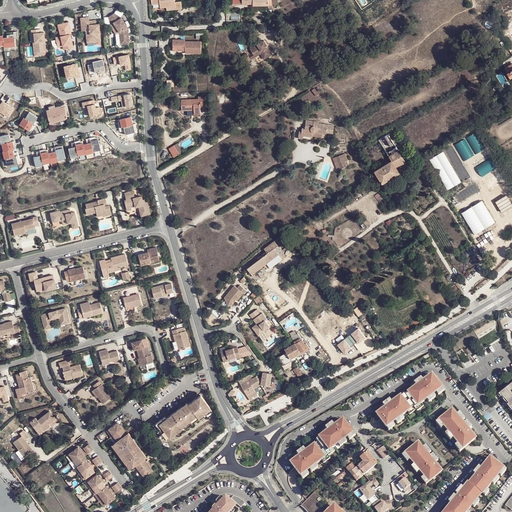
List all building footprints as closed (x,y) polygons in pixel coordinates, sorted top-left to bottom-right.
[(173,0),(150,0),(152,6),(158,6),(159,10),(174,8),(175,11),(182,11),(182,3),(174,3),(173,0)] [(120,18),(113,13),(107,17),(111,23),(112,23),(119,32),(118,33),(120,44),(129,43),(127,27),(120,18)] [(88,17),(80,18),(82,31),(86,31),(86,35),(87,41),(96,40),(96,35),(100,34),(98,24),(96,24),(95,24),(95,27),(90,27),(89,21),(88,17)] [(71,33),(68,21),(58,24),(60,35),(55,37),(57,44),(62,42),(63,45),(65,44),(66,48),(73,46),(70,33),(71,33)] [(35,43),(36,52),(46,51),(44,33),(40,33),(40,29),(31,30),(32,34),(34,34),(35,43)] [(0,45),(5,45),(5,48),(16,46),(15,39),(19,38),(18,31),(14,32),(14,34),(8,35),(8,38),(4,38),(3,36),(0,35),(0,45)] [(100,34),(96,35),(96,40),(87,41),(87,43),(101,41),(100,34)] [(253,49),(257,56),(264,51),(268,58),(275,53),(266,40),(253,49)] [(188,61),(204,59),(203,48),(187,49),(187,47),(175,48),(176,59),(186,59),(186,57),(188,57),(188,61)] [(130,54),(113,58),(114,63),(121,62),(122,68),(132,66),(130,54)] [(77,66),(67,68),(69,79),(79,77),(77,66)] [(130,94),(110,97),(111,102),(120,100),(121,107),(132,105),(130,94)] [(198,107),(208,102),(208,94),(201,94),(201,96),(185,98),(186,108),(196,107),(198,107)] [(95,100),(84,103),(85,109),(90,108),(92,117),(101,115),(99,105),(96,106),(95,100)] [(15,108),(2,101),(0,105),(0,115),(10,120),(15,108)] [(208,102),(198,107),(198,112),(205,111),(204,104),(208,104),(208,102)] [(50,123),(68,118),(65,107),(60,108),(59,106),(55,108),(55,106),(50,108),(51,109),(46,111),(50,123)] [(28,114),(24,120),(34,126),(36,128),(38,124),(35,122),(37,119),(28,114)] [(130,116),(117,119),(120,131),(124,130),(125,134),(135,131),(133,124),(132,124),(130,116)] [(34,126),(24,120),(23,120),(19,127),(29,133),(30,132),(34,126)] [(324,134),(328,134),(329,129),(321,128),(321,126),(316,125),(317,123),(306,121),(305,130),(303,130),(302,136),(314,138),(314,134),(323,135),(324,134)] [(0,139),(1,144),(2,144),(14,141),(14,138),(10,138),(9,134),(0,136),(0,139)] [(389,134),(379,140),(392,161),(396,168),(406,162),(389,134)] [(461,141),(486,183),(494,179),(469,136),(461,141)] [(98,137),(90,139),(93,152),(101,150),(98,137)] [(88,144),(84,145),(86,154),(93,152),(90,139),(87,140),(88,144)] [(2,144),(4,151),(13,149),(16,149),(14,141),(2,144)] [(83,141),(76,143),(79,155),(86,154),(84,145),(83,141)] [(453,146),(471,176),(477,173),(459,142),(453,146)] [(69,148),(71,158),(79,156),(79,155),(76,143),(72,144),(73,147),(69,148)] [(178,144),(175,146),(179,153),(183,151),(178,144)] [(63,146),(56,148),(58,160),(66,158),(63,146)] [(445,149),(463,180),(469,176),(451,146),(445,149)] [(58,161),(58,160),(56,148),(52,149),(53,152),(49,153),(51,162),(51,163),(58,161)] [(5,159),(18,156),(17,152),(14,153),(13,149),(4,151),(3,151),(5,159)] [(48,149),(41,151),(43,164),(51,162),(49,153),(48,149)] [(41,151),(37,152),(38,156),(33,157),(36,167),(44,165),(43,164),(41,151)] [(430,158),(447,188),(460,180),(442,151),(430,158)] [(336,154),(338,160),(339,166),(345,165),(344,163),(347,163),(346,159),(348,159),(347,152),(336,154)] [(20,163),(18,156),(5,159),(7,166),(20,163)] [(396,168),(392,161),(376,171),(383,183),(399,173),(396,168)] [(456,195),(460,201),(479,191),(475,184),(456,195)] [(127,199),(136,197),(135,191),(126,193),(127,199)] [(503,212),(511,205),(511,204),(506,194),(496,200),(503,212)] [(141,196),(136,197),(127,199),(125,200),(126,207),(131,206),(134,205),(138,205),(138,206),(140,212),(143,211),(144,215),(150,213),(146,200),(142,201),(141,196)] [(107,213),(111,213),(110,206),(107,206),(105,207),(105,204),(107,203),(106,198),(98,200),(98,201),(99,204),(95,205),(94,202),(87,204),(88,208),(86,209),(88,216),(97,214),(98,217),(103,216),(108,215),(107,213)] [(461,212),(474,232),(494,220),(482,199),(461,212)] [(68,221),(69,225),(72,224),(73,230),(79,228),(76,213),(71,214),(71,211),(62,213),(61,211),(51,214),(53,221),(62,219),(63,222),(68,221)] [(34,226),(39,226),(36,216),(31,217),(31,219),(12,224),(15,236),(25,233),(25,231),(35,229),(34,226)] [(296,235),(304,230),(301,226),(293,231),(296,235)] [(277,245),(278,246),(288,240),(284,235),(278,238),(267,244),(263,248),(264,250),(265,252),(266,251),(277,245)] [(276,255),(277,257),(283,253),(281,251),(278,246),(277,245),(266,251),(265,252),(262,254),(252,263),(246,269),(251,274),(276,255)] [(156,248),(150,249),(151,252),(148,253),(139,255),(142,266),(151,264),(150,262),(159,259),(156,248)] [(111,258),(112,259),(112,261),(115,271),(121,269),(121,267),(128,265),(125,255),(111,258)] [(109,273),(115,271),(112,261),(106,263),(105,260),(105,259),(100,261),(103,273),(108,272),(109,273)] [(84,266),(77,268),(78,270),(71,272),(71,269),(66,271),(69,280),(72,279),(73,280),(73,281),(87,277),(84,266)] [(42,279),(42,275),(38,277),(36,270),(27,273),(30,280),(33,279),(34,285),(39,284),(40,288),(44,287),(44,290),(51,288),(50,285),(56,284),(53,272),(47,274),(48,277),(42,279)] [(230,291),(238,282),(235,279),(227,288),(230,291)] [(168,292),(169,295),(177,293),(175,284),(167,286),(167,285),(153,288),(156,299),(164,297),(163,293),(168,292)] [(236,290),(226,301),(230,310),(235,307),(234,305),(237,302),(239,303),(246,296),(247,297),(250,293),(242,287),(238,291),(236,290)] [(12,300),(10,292),(4,294),(6,301),(12,300)] [(138,306),(138,308),(142,307),(139,295),(125,298),(127,308),(134,307),(138,306)] [(92,315),(93,316),(103,314),(101,303),(91,305),(90,302),(81,304),(83,311),(80,312),(81,319),(88,318),(88,316),(92,315)] [(63,321),(64,324),(70,323),(68,314),(66,315),(64,308),(41,314),(44,329),(50,328),(48,320),(51,319),(58,317),(59,322),(63,321)] [(258,333),(255,335),(259,339),(266,334),(264,332),(269,328),(266,323),(268,321),(263,315),(256,321),(260,327),(256,330),(258,333)] [(252,330),(255,335),(258,333),(256,330),(260,327),(256,321),(254,323),(256,327),(252,330)] [(11,331),(12,334),(20,332),(18,326),(14,327),(12,322),(4,324),(5,325),(0,325),(0,336),(7,335),(6,332),(11,331)] [(359,335),(351,325),(330,340),(338,351),(359,335)] [(171,330),(173,337),(176,336),(180,349),(190,346),(185,329),(181,331),(180,327),(171,330)] [(302,340),(298,332),(292,336),(295,343),(302,340)] [(295,343),(295,344),(300,353),(308,349),(302,340),(295,343)] [(148,354),(147,351),(145,345),(140,342),(133,345),(133,348),(135,348),(138,357),(140,357),(142,365),(153,362),(150,354),(148,354)] [(300,353),(295,344),(291,346),(285,349),(287,352),(291,359),(300,353)] [(233,356),(234,358),(237,357),(234,347),(227,348),(223,349),(218,351),(221,361),(227,360),(226,358),(233,356)] [(115,350),(110,351),(110,354),(106,355),(106,353),(105,349),(96,351),(101,365),(108,363),(108,362),(111,361),(111,362),(118,360),(115,350)] [(292,361),(291,359),(287,352),(278,357),(283,366),(292,361)] [(79,374),(82,373),(80,365),(69,367),(68,361),(58,364),(59,368),(62,367),(64,372),(62,372),(63,378),(72,376),(73,379),(79,377),(79,374)] [(299,377),(302,374),(297,367),(293,370),(299,377)] [(24,376),(22,370),(18,371),(19,373),(15,374),(17,385),(20,384),(21,387),(21,389),(15,391),(18,400),(23,400),(22,396),(21,393),(26,392),(27,394),(33,393),(29,378),(27,378),(27,375),(24,376)] [(246,384),(245,382),(240,385),(247,395),(256,390),(255,388),(261,384),(262,386),(267,383),(260,372),(249,379),(250,381),(246,384)] [(408,395),(405,397),(414,408),(415,410),(418,407),(418,408),(427,401),(433,396),(436,394),(442,389),(433,376),(427,381),(420,385),(414,390),(408,394),(408,395)] [(92,389),(91,390),(95,396),(101,403),(109,397),(97,381),(90,386),(92,389)] [(511,389),(501,399),(511,412),(511,389)] [(163,417),(155,424),(160,431),(161,430),(163,433),(162,434),(164,437),(166,439),(170,436),(172,437),(178,432),(184,427),(183,425),(186,423),(186,422),(191,417),(190,416),(194,415),(196,417),(199,414),(201,416),(207,412),(205,409),(209,407),(198,394),(186,403),(185,403),(165,418),(163,417)] [(142,404),(148,400),(145,395),(139,399),(142,404)] [(405,397),(404,395),(401,398),(401,397),(395,402),(388,406),(382,411),(383,411),(377,416),(381,422),(386,428),(392,424),(392,425),(395,422),(402,417),(408,413),(411,411),(411,410),(414,408),(405,397)] [(213,413),(209,407),(205,409),(207,412),(201,416),(199,414),(196,417),(194,415),(190,416),(191,417),(186,422),(186,423),(183,425),(184,427),(178,432),(180,436),(199,422),(200,423),(213,413)] [(450,411),(438,422),(440,425),(442,428),(446,433),(452,440),(456,445),(457,445),(461,450),(468,445),(474,440),(469,435),(469,434),(467,432),(465,429),(462,425),(460,423),(455,417),(453,414),(452,414),(450,411)] [(46,418),(48,421),(52,419),(47,412),(36,419),(34,417),(29,421),(35,429),(40,426),(43,430),(47,427),(46,423),(43,420),(46,418)] [(320,438),(317,440),(327,453),(330,451),(339,444),(349,437),(348,437),(354,432),(345,420),(339,424),(332,428),(320,437),(320,438)] [(150,469),(149,467),(145,461),(142,458),(145,456),(127,432),(125,434),(122,431),(120,428),(118,425),(116,422),(106,429),(111,435),(115,441),(113,443),(112,443),(121,455),(130,467),(130,466),(133,464),(138,471),(141,476),(150,469)] [(160,431),(155,424),(151,427),(161,439),(164,437),(162,434),(163,433),(161,430),(160,431)] [(12,442),(13,444),(14,444),(26,435),(23,430),(19,433),(21,436),(12,442)] [(14,444),(13,444),(22,457),(32,451),(25,440),(28,438),(26,435),(14,444)] [(118,457),(121,455),(112,443),(110,445),(118,457)] [(327,453),(319,443),(316,445),(316,444),(310,449),(304,453),(297,458),(298,459),(292,463),(297,470),(301,476),(307,471),(308,472),(310,469),(317,465),(323,460),(326,458),(326,457),(329,455),(327,453)] [(84,444),(81,446),(85,452),(89,450),(84,444)] [(416,444),(404,454),(406,457),(406,458),(409,461),(413,466),(423,478),(428,483),(440,473),(435,467),(436,467),(434,464),(431,461),(421,450),(419,447),(416,444)] [(82,456),(78,450),(75,447),(68,454),(85,477),(92,472),(89,468),(85,462),(83,459),(84,458),(82,456)] [(377,452),(383,458),(388,454),(383,447),(377,452)] [(424,447),(421,450),(426,456),(429,453),(424,447)] [(357,467),(364,476),(377,464),(368,453),(360,458),(364,462),(357,467)] [(81,480),(85,477),(68,454),(63,457),(81,480)] [(93,455),(89,458),(94,464),(98,461),(93,455)] [(127,469),(130,467),(121,455),(118,457),(127,469)] [(473,479),(468,485),(480,494),(481,495),(481,494),(485,489),(486,489),(491,483),(496,477),(498,474),(497,474),(502,468),(489,458),(484,463),(480,469),(477,472),(475,475),(472,478),(473,479)] [(357,481),(364,476),(357,467),(356,468),(352,464),(347,468),(357,481)] [(20,481),(7,465),(4,467),(17,484),(20,481)] [(105,480),(110,476),(106,471),(101,475),(105,480)] [(335,483),(346,475),(343,471),(332,479),(335,483)] [(0,511),(23,511),(29,507),(0,474),(0,511)] [(94,492),(96,491),(102,485),(101,484),(99,480),(97,477),(94,474),(86,481),(90,486),(94,492)] [(399,482),(405,489),(411,484),(405,477),(399,482)] [(369,480),(360,488),(362,491),(369,486),(372,484),(369,480)] [(112,496),(111,494),(106,488),(104,484),(102,485),(96,491),(100,497),(104,502),(112,496)] [(444,511),(466,511),(471,506),(476,500),(475,499),(480,494),(468,485),(467,484),(463,489),(462,489),(459,492),(454,498),(450,504),(447,507),(448,507),(444,511)] [(375,493),(369,486),(362,491),(364,493),(368,499),(375,493)] [(325,511),(319,505),(324,500),(315,491),(301,505),(305,509),(307,511),(325,511)] [(364,503),(368,499),(364,493),(359,497),(364,503)] [(231,511),(236,507),(224,496),(209,511),(231,511)] [(231,499),(241,507),(245,503),(241,499),(234,496),(231,499)] [(383,501),(374,507),(378,511),(382,511),(388,508),(383,501)]
